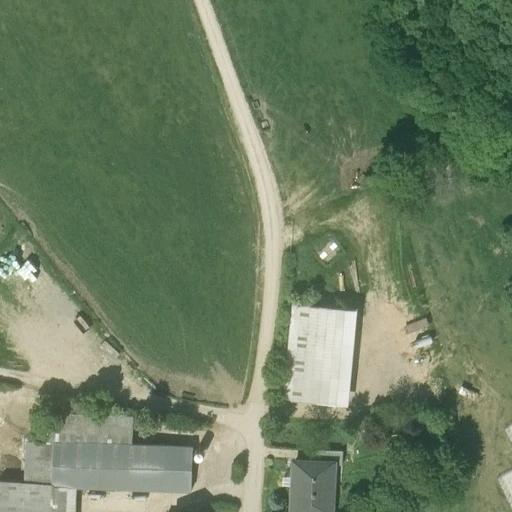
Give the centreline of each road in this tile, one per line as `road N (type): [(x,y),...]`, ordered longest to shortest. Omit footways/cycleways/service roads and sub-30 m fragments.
road 1 (track): [(254,425),(268,228),(259,171),(201,0)]
road 2 (track): [(254,425),(0,375)]
